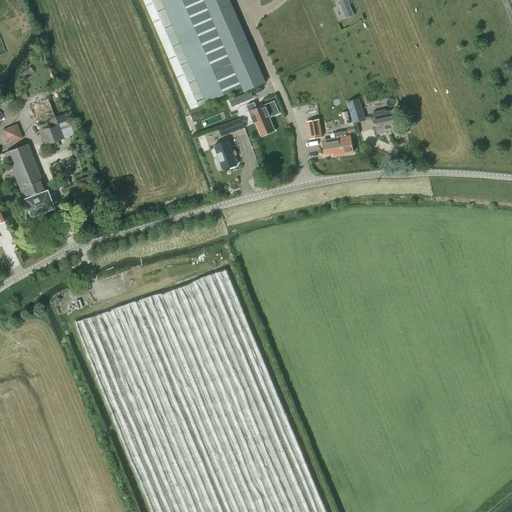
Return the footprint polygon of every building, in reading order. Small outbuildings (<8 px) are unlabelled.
[(143,0),(191,110),(242,87),(243,92),(264,83),(228,0),(143,0)] [(346,18),(353,15),(347,0),(341,0),(339,1),(346,18)] [(28,98),(24,90),(15,95),(19,103),(28,98)] [(247,101),(244,94),(229,101),(232,107),(247,101)] [(354,123),(365,119),(358,98),(347,102),(354,123)] [(44,146),(57,141),(63,138),(73,135),(60,100),(50,104),(48,99),(38,103),(28,106),(33,122),(44,146)] [(280,113),(274,100),(257,108),(254,102),(246,106),(253,123),(255,123),(261,137),(275,131),(270,118),(280,113)] [(372,113),(374,120),(377,134),(399,129),(396,116),(392,117),(390,111),(382,112),(381,111),(372,113)] [(244,128),(241,118),(218,126),(221,136),(244,128)] [(318,119),(307,122),(310,139),(322,137),(318,119)] [(2,130),(7,144),(22,139),(16,124),(2,130)] [(325,154),(332,152),(333,156),(353,153),(350,135),(347,135),(346,131),(334,133),(334,138),(322,140),(325,154)] [(214,145),(218,157),(216,158),(215,159),(215,161),(217,168),(219,170),(221,170),(222,169),(223,170),(236,164),(227,139),(214,145)] [(45,190),(27,143),(4,152),(21,195),(23,199),(46,190),(45,190)] [(94,175),(78,180),(78,182),(79,186),(96,181),(94,175)] [(60,187),(69,184),(67,178),(58,181),(60,187)] [(61,188),(64,197),(79,191),(75,182),(72,183),(72,184),(61,188)] [(54,208),(46,190),(23,199),(21,195),(10,200),(12,206),(23,201),(29,218),(54,208)] [(76,285),(68,289),(71,295),(79,291),(76,285)]
